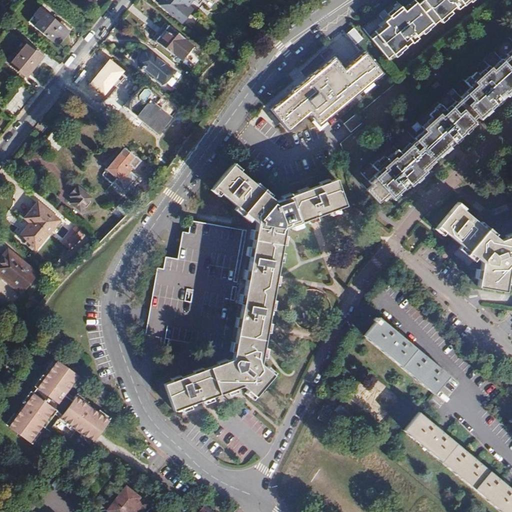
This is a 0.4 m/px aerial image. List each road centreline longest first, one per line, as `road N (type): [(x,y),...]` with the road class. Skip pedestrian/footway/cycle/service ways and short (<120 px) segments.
road 1 (unclassified): [(349,0),(281,47),(114,283),(109,326),(144,414),(255,502)]
road 2 (residential): [(255,502),(267,459),(340,313),(390,249),(511,355)]
road 3 (residential): [(0,152),(120,0)]
